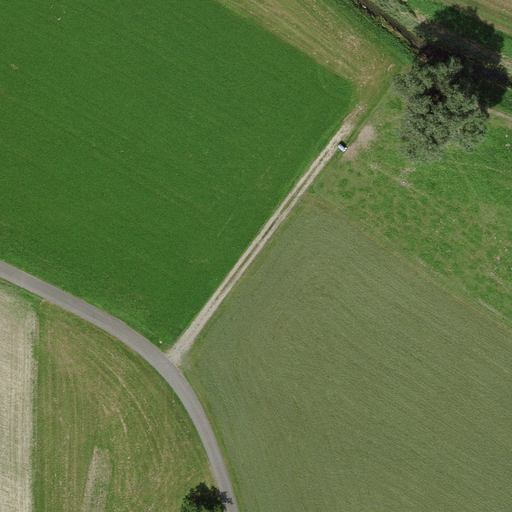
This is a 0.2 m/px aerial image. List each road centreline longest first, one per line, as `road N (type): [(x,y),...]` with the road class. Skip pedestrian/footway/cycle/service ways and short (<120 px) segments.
road 1 (unclassified): [(235,511),(216,447),(173,367),(0,269)]
road 2 (track): [(173,367),(378,93)]
